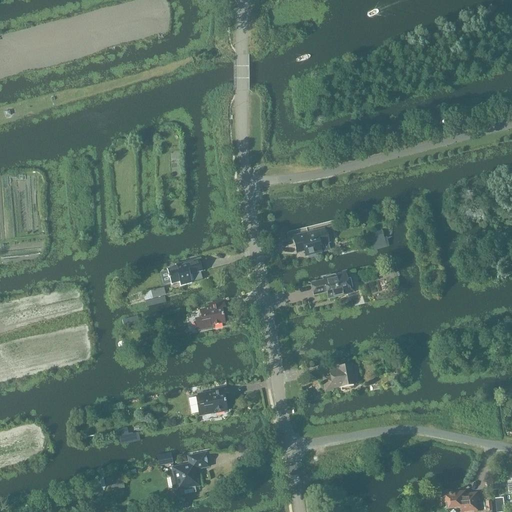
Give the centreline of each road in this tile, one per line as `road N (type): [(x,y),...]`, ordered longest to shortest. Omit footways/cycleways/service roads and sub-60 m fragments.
road 1 (residential): [(245,184),(511,124)]
road 2 (residential): [(290,448),(245,184)]
road 3 (residential): [(511,448),(404,429),(290,448)]
road 4 (residential): [(245,184),(243,0)]
